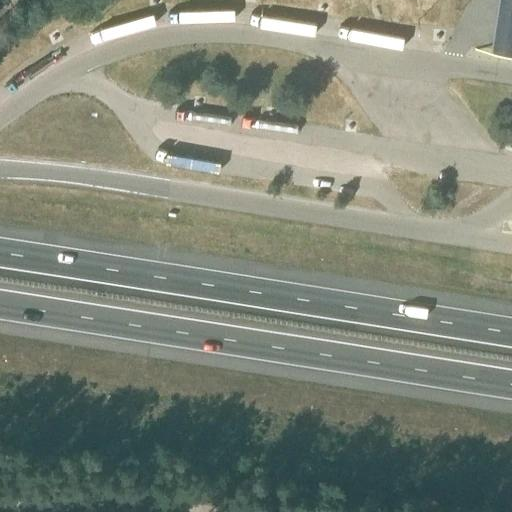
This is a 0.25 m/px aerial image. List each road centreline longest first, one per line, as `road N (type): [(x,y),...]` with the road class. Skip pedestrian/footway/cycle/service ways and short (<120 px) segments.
road 1 (motorway): [(0,308),(511,389)]
road 2 (motorway): [(511,334),(0,254)]
road 3 (track): [(248,511),(112,501),(2,511)]
